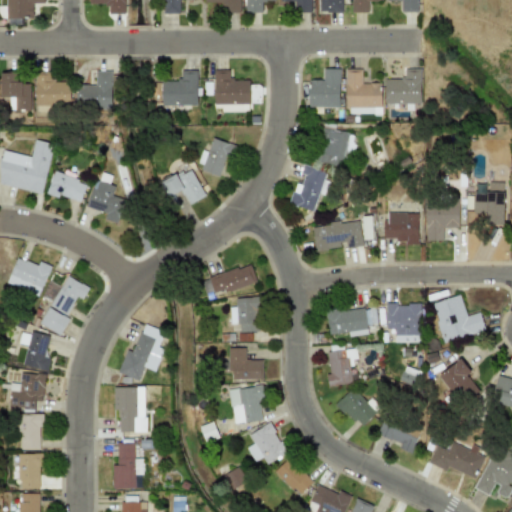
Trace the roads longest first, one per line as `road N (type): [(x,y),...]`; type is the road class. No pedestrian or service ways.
road 1 (residential): [(87,511),(87,406),(105,340),(143,293),(229,236),(268,192),(288,137),(292,49)]
road 2 (residential): [(428,48),(0,50)]
road 3 (residential): [(254,210),(293,271),(301,383),(315,426),(354,465),(453,511)]
road 4 (residential): [(298,292),(511,279)]
road 5 (residential): [(0,225),(72,242),(143,293)]
